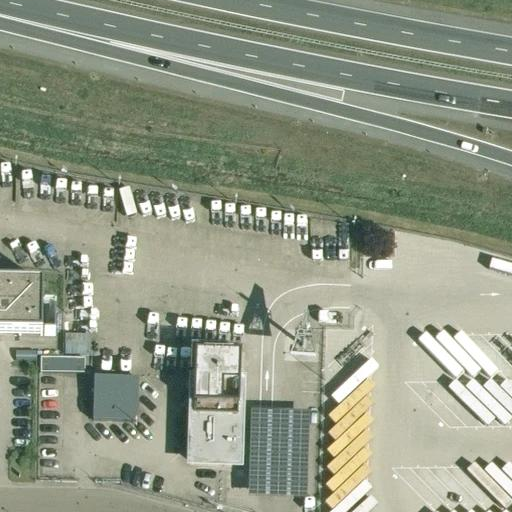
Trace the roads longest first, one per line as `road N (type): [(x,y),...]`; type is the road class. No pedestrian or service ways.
road 1 (motorway): [(0,3),(511,162)]
road 2 (motorway): [(0,1),(511,105)]
road 3 (motorway): [(511,50),(241,0)]
road 4 (unclassified): [(121,511),(0,504)]
